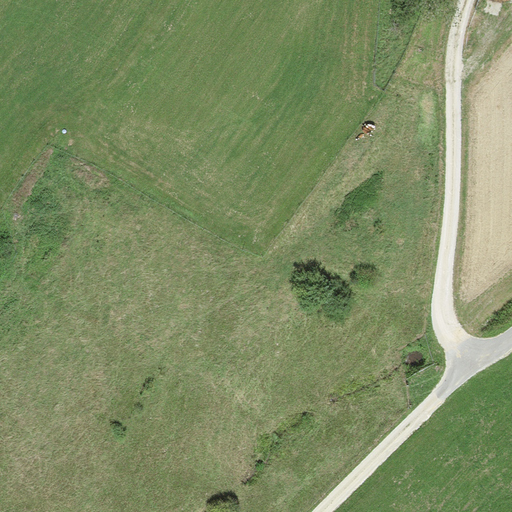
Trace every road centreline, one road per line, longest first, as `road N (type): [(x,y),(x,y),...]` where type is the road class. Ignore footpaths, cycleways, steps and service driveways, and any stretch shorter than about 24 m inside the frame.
road 1 (track): [(479,359),(449,335),(434,298),(458,0)]
road 2 (track): [(314,511),(435,397)]
